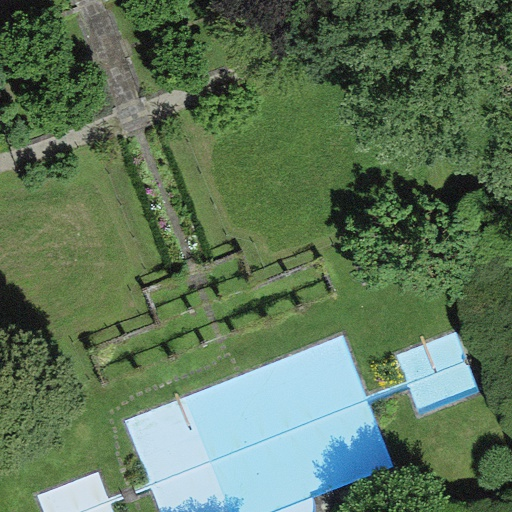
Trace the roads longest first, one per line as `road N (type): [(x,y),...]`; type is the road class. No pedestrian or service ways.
road 1 (track): [(438,0),(0,169)]
road 2 (track): [(445,0),(511,102)]
